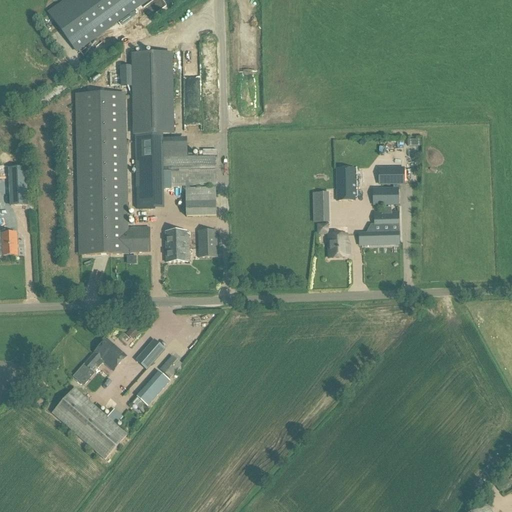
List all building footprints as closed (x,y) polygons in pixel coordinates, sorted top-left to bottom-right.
[(68,0),(48,15),(78,55),(153,0),(173,0),(174,1),(175,0),(68,0)] [(209,52),(200,51),(199,59),(208,60),(209,52)] [(175,52),(134,53),(136,136),(163,135),(177,135),(175,52)] [(190,57),(178,56),(178,65),(189,65),(190,57)] [(124,94),(76,95),(80,256),(126,254),(129,254),(129,253),(150,253),(150,228),(128,229),(124,94)] [(14,115),(0,115),(0,125),(15,125),(14,115)] [(163,142),(163,135),(136,136),(137,164),(163,163),(163,157),(163,142)] [(213,157),(163,157),(163,163),(164,186),(184,185),(214,184),(213,157)] [(379,168),(379,185),(405,186),(405,168),(379,168)] [(11,207),(26,206),(24,169),(9,170),(11,207)] [(353,169),(335,170),(337,202),(354,202),(353,169)] [(216,188),(185,189),(186,218),(216,217),(216,188)] [(399,189),(373,189),(373,206),(399,206),(399,189)] [(327,195),(314,195),(314,224),(328,224),(327,195)] [(382,214),(374,214),(374,226),(398,225),(398,214),(392,214),(392,208),(382,208),(382,214)] [(327,226),(318,226),(318,235),(327,235),(327,226)] [(217,232),(198,233),(199,259),(217,258),(217,232)] [(186,233),(165,234),(166,263),(189,263),(189,253),(187,253),(186,233)] [(399,234),(358,235),(358,246),(399,245),(399,234)] [(2,235),(0,235),(0,255),(3,256),(3,257),(17,256),(16,235),(2,235)] [(346,236),(328,236),(328,259),(347,259),(347,256),(349,255),(349,246),(347,245),(346,236)] [(150,346),(164,325),(158,321),(144,342),(150,346)] [(138,334),(132,328),(127,334),(133,340),(138,334)] [(107,339),(73,378),(83,386),(94,374),(90,371),(95,366),(98,368),(103,363),(113,372),(126,357),(107,339)] [(155,341),(138,362),(149,371),(166,351),(155,341)] [(173,357),(162,370),(172,378),(183,365),(173,357)] [(160,372),(137,398),(147,407),(171,381),(160,372)] [(73,391),(51,416),(104,462),(126,436),(73,391)] [(496,475),(488,467),(483,471),(491,479),(496,475)]
